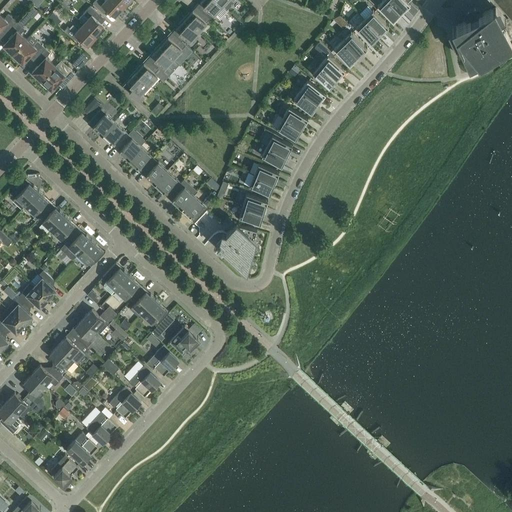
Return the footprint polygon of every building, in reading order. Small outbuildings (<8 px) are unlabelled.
[(123,7),(116,0),(95,0),(93,3),(102,11),(106,7),(115,16),(123,7)] [(201,0),(196,5),(206,14),(210,18),(222,5),(216,0),(201,0)] [(227,9),(235,0),(234,0),(216,0),(222,5),(227,9)] [(402,12),(389,0),(382,0),(377,5),(393,20),(392,21),(393,21),(402,12)] [(389,0),(402,12),(410,3),(407,1),(407,0),(389,0)] [(26,3),(21,8),(24,12),(30,8),(26,3)] [(83,24),(96,36),(105,27),(95,18),(99,14),(90,5),(83,13),(88,18),(83,24)] [(188,12),(183,18),(198,31),(206,22),(210,18),(206,14),(196,5),(189,13),(188,12)] [(33,6),(27,13),(31,16),(32,18),(38,11),(33,6)] [(452,26),(454,40),(455,44),(456,44),(456,43),(462,44),(471,64),(472,64),(472,63),(485,57),(487,62),(488,62),(486,57),(497,52),(499,56),(500,56),(497,51),(498,51),(511,44),(511,46),(511,45),(502,25),(506,20),(506,19),(495,6),(495,7),(479,15),(478,10),(476,10),(474,10),(471,11),(469,12),(467,14),(466,16),(469,20),(453,27),(453,26),(452,26)] [(364,18),(380,34),(389,25),(388,25),(373,10),(364,18)] [(26,12),(22,17),(26,21),(31,16),(27,13),(26,12)] [(6,32),(16,21),(8,14),(4,18),(0,14),(0,29),(1,28),(6,32)] [(179,24),(172,32),(181,41),(185,36),(189,41),(198,31),(183,18),(178,23),(179,24)] [(380,34),(364,18),(356,27),(371,42),(371,43),(380,34)] [(11,56),(26,39),(20,33),(24,29),(16,21),(6,32),(11,36),(3,45),(7,49),(5,50),(11,56)] [(96,36),(83,24),(78,29),(72,24),(69,28),(67,26),(64,30),(74,41),(78,36),(88,45),(96,36)] [(351,31),(342,40),(358,56),(367,47),(366,47),(351,31)] [(164,39),(159,44),(173,58),(186,45),(181,41),(172,32),(165,39),(164,39)] [(30,55),(35,59),(45,48),(31,35),(26,39),(11,56),(17,61),(18,59),(22,63),(30,55)] [(358,56),(342,40),(334,48),(349,64),(349,65),(358,56)] [(314,47),(326,57),(320,64),(337,78),(345,69),(345,68),(345,69),(332,58),(334,55),(319,41),(314,47)] [(154,51),(147,58),(157,67),(161,63),(165,67),(173,58),(159,44),(153,50),(154,51)] [(45,48),(35,59),(39,63),(32,72),(36,75),(34,77),(40,82),(55,66),(46,57),(50,52),(45,48)] [(78,69),(89,57),(83,52),(72,64),(78,69)] [(139,65),(134,71),(149,84),(157,75),(154,73),(158,68),(157,67),(147,58),(140,66),(139,65)] [(55,66),(40,82),(46,88),(47,86),(51,90),(59,81),(64,86),(75,74),(60,60),(55,66)] [(337,78),(320,64),(312,73),(329,87),(329,88),(337,78)] [(165,73),(171,79),(177,73),(171,67),(165,73)] [(122,84),(139,100),(143,96),(140,93),(149,84),(134,71),(129,76),(130,77),(123,85),(122,84)] [(307,80),(300,89),(319,102),(326,92),(325,92),(307,80)] [(319,102),(300,89),(293,99),(311,112),(311,113),(319,102)] [(83,110),(88,114),(89,115),(100,103),(94,97),(83,110)] [(289,106),(283,117),(302,128),(308,117),(289,106)] [(101,136),(114,121),(101,109),(87,123),(88,123),(96,129),(95,130),(101,136)] [(302,128),(283,117),(276,127),(295,138),(296,139),(302,128)] [(115,147),(127,133),(114,121),(101,136),(106,141),(107,140),(115,147)] [(267,145),(287,155),(293,144),(292,143),(292,144),(272,134),(272,135),(265,131),(260,141),(267,145)] [(127,160),(141,145),(127,133),(115,147),(122,154),(121,155),(127,160)] [(141,145),(127,160),(133,165),(134,164),(141,171),(153,159),(154,158),(150,154),(141,145)] [(287,155),(267,145),(262,156),(281,165),(281,166),(287,155)] [(154,184),(167,170),(158,161),(157,163),(153,159),(141,171),(149,178),(148,179),(154,184)] [(254,174),(274,183),(279,171),(278,171),(258,163),(254,174)] [(168,196),(180,182),(167,170),(154,184),(159,190),(160,189),(168,196)] [(270,194),(274,183),(254,174),(249,185),(269,194),(270,194)] [(22,208),(25,205),(39,190),(33,185),(32,186),(25,179),(26,178),(25,177),(16,188),(20,192),(13,200),(22,208)] [(180,182),(168,196),(175,203),(174,204),(180,209),(194,194),(197,191),(184,178),(180,182)] [(44,195),(39,190),(25,205),(34,213),(36,215),(33,219),(35,221),(39,217),(42,212),(51,203),(44,196),(44,195)] [(194,194),(180,209),(186,214),(186,213),(194,220),(193,221),(216,196),(211,192),(202,202),(194,194)] [(246,193),(243,205),(264,211),(268,200),(267,199),(267,200),(246,193)] [(52,229),(65,214),(60,209),(59,210),(51,203),(42,212),(39,217),(43,221),(52,229)] [(264,211),(243,205),(239,216),(260,223),(264,211)] [(66,240),(78,227),(70,220),(71,220),(65,214),(52,229),(61,237),(62,236),(66,240)] [(238,224),(236,222),(217,244),(220,247),(223,244),(226,246),(223,250),(247,272),(248,272),(246,270),(250,255),(252,257),(252,256),(250,254),(254,240),(256,241),(257,241),(254,239),(257,230),(238,224)] [(78,254),(92,239),(86,234),(85,235),(78,227),(66,240),(70,244),(69,245),(78,254)] [(0,240),(1,239),(7,246),(12,241),(0,229),(0,240)] [(92,239),(78,254),(87,262),(91,258),(96,262),(105,251),(104,252),(97,245),(97,244),(92,239)] [(103,276),(107,280),(104,284),(104,287),(111,294),(116,289),(130,274),(124,269),(123,270),(116,263),(116,262),(116,261),(103,276)] [(34,285),(48,298),(56,289),(55,289),(50,284),(54,280),(43,270),(39,274),(42,277),(34,285)] [(12,280),(15,284),(22,277),(19,274),(12,280)] [(130,274),(116,289),(125,297),(128,294),(132,298),(142,287),(134,280),(135,279),(130,274)] [(19,295),(30,306),(34,301),(40,306),(39,307),(40,307),(48,298),(34,285),(30,282),(23,290),(23,291),(19,295)] [(142,313),(156,298),(150,293),(150,294),(142,287),(132,298),(130,299),(135,303),(130,308),(139,317),(142,313)] [(30,306),(19,295),(15,300),(14,299),(7,308),(10,311),(24,324),(32,315),(26,310),(30,306)] [(156,298),(142,313),(156,325),(169,311),(168,311),(161,304),(162,304),(156,298)] [(0,325),(6,331),(10,327),(16,332),(15,332),(16,333),(24,324),(10,311),(7,308),(1,314),(0,313),(0,325)] [(83,317),(96,329),(100,332),(113,318),(109,315),(104,310),(99,315),(92,308),(83,317)] [(87,346),(92,341),(88,338),(96,329),(83,317),(75,326),(83,333),(78,338),(87,346)] [(0,349),(0,350),(8,341),(8,340),(8,341),(2,336),(6,331),(0,325),(0,349)] [(194,344),(199,339),(185,325),(169,342),(183,354),(193,343),(194,344)] [(65,337),(58,345),(70,357),(74,360),(76,362),(89,348),(87,346),(78,338),(74,343),(66,336),(65,337)] [(152,369),(154,367),(164,375),(174,364),(175,365),(180,359),(163,344),(146,363),(152,369)] [(74,360),(70,357),(58,345),(49,354),(57,361),(52,366),(61,374),(70,365),(74,360)] [(131,357),(120,372),(123,374),(134,360),(131,357)] [(102,364),(113,374),(119,368),(109,358),(102,364)] [(32,373),(45,385),(49,380),(54,385),(63,376),(61,374),(52,366),(48,371),(40,364),(32,373)] [(144,365),(129,381),(144,396),(155,385),(156,385),(160,380),(144,365)] [(35,402),(37,404),(42,398),(40,397),(44,393),(40,390),(45,385),(32,373),(23,382),(31,389),(26,394),(35,402)] [(109,402),(125,417),(136,405),(136,406),(141,401),(125,386),(109,402)] [(108,402),(114,393),(108,389),(102,398),(108,402)] [(6,401),(19,413),(22,416),(35,402),(26,394),(22,399),(14,392),(6,401)] [(19,413),(6,401),(0,407),(0,412),(5,417),(1,422),(13,433),(18,428),(16,426),(19,423),(14,418),(19,413)] [(56,402),(51,408),(58,414),(64,408),(56,402)] [(117,425),(101,411),(86,427),(103,443),(107,437),(117,425)] [(0,433),(15,447),(20,441),(0,422),(0,433)] [(67,448),(83,463),(88,458),(87,457),(98,446),(82,431),(67,448)] [(68,478),(79,467),(65,454),(50,471),(64,484),(69,479),(68,478)] [(4,497),(8,502),(14,498),(10,493),(4,497)] [(38,511),(42,508),(27,495),(12,511),(38,511)]
